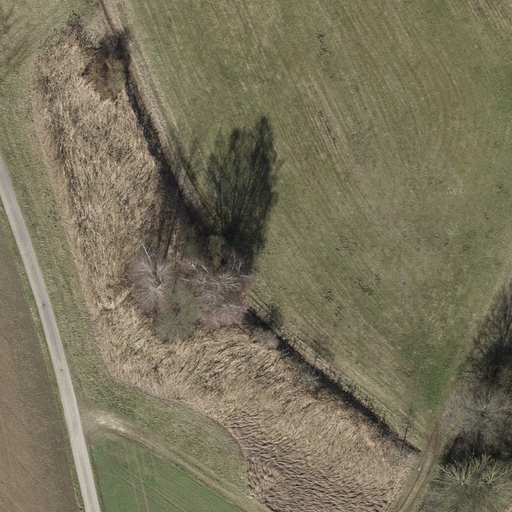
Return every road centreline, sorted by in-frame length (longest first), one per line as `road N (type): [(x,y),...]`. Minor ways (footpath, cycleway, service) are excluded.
road 1 (track): [(94,511),(0,162)]
road 2 (track): [(72,413),(141,433),(257,511)]
